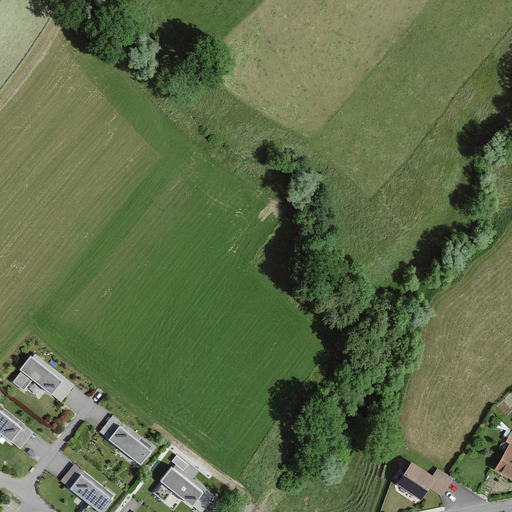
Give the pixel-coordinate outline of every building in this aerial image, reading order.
[(60,399),(74,382),(33,349),(19,366),(60,399)] [(0,431),(18,447),(31,432),(0,405),(0,431)] [(98,431),(139,464),(153,446),(113,413),(98,431)] [(494,467),(511,477),(511,443),(509,441),(494,467)] [(432,472),(408,456),(393,479),(418,496),(432,472)] [(199,511),(214,493),(174,461),(159,480),(199,511)] [(99,511),(102,511),(115,496),(74,463),(60,480),(99,511)]
